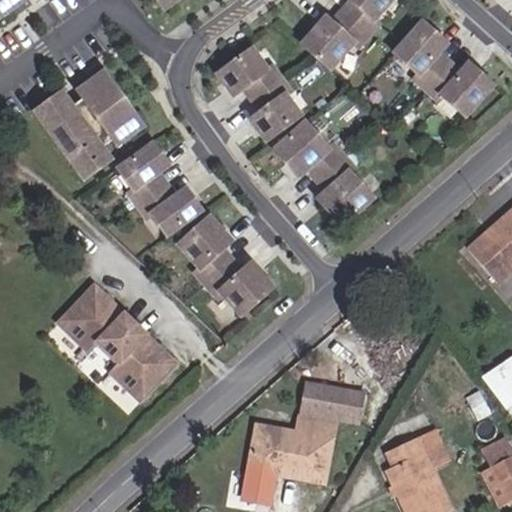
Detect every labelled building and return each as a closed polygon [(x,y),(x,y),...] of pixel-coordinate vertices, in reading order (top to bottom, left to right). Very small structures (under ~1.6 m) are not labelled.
[(0,0),(0,7),(5,4),(11,12),(25,0),(0,0)] [(355,0),(336,22),(328,14),(306,39),(338,66),(359,42),(364,45),(384,23),(379,19),(395,0),(355,0)] [(464,72),(453,62),(442,52),(450,42),(430,24),(400,58),(420,76),(416,80),(439,100),(443,96),(463,114),(493,80),(473,62),(464,72)] [(245,84),(254,96),(263,108),(253,116),(269,137),(305,110),(289,89),(294,85),(276,61),(271,65),(254,43),(218,70),(235,92),(245,84)] [(71,110),(60,95),(33,117),(87,182),(113,160),(103,148),(113,140),(117,145),(134,132),(127,123),(136,116),(100,73),(75,94),(81,101),(111,137),(101,146),(71,110)] [(111,137),(81,101),(71,110),(101,146),(111,137)] [(351,174),(356,169),(336,147),(331,152),(304,122),(273,150),(300,180),(309,172),(329,194),(320,202),(347,232),(378,204),(351,174)] [(179,193),(170,181),(160,170),(170,162),(153,141),(118,169),(136,190),(131,194),(150,217),(155,213),(172,234),(206,206),(189,185),(179,193)] [(511,205),(469,244),(497,276),(511,262),(511,205)] [(279,283),(257,259),(249,266),(228,245),(236,237),(213,213),(183,242),(206,265),(201,270),(222,291),(226,287),(248,311),(279,283)] [(180,360),(98,280),(64,315),(95,345),(103,336),(124,357),(116,365),(147,394),(180,360)] [(341,412),(347,383),(305,375),(300,404),(341,412)] [(357,415),(362,386),(347,383),(341,412),(357,415)] [(285,467),(322,475),(333,415),(299,410),(296,426),(258,418),(250,456),(286,463),(285,467)] [(437,423),(414,434),(429,465),(452,454),(437,423)] [(511,445),(505,432),(482,444),(490,460),(511,449),(511,445)] [(430,511),(448,504),(429,465),(414,434),(386,447),(392,459),(385,463),(408,511),(430,511)] [(511,491),(511,449),(490,460),(507,495),(511,491)] [(507,495),(490,460),(481,465),(498,499),(507,495)]
